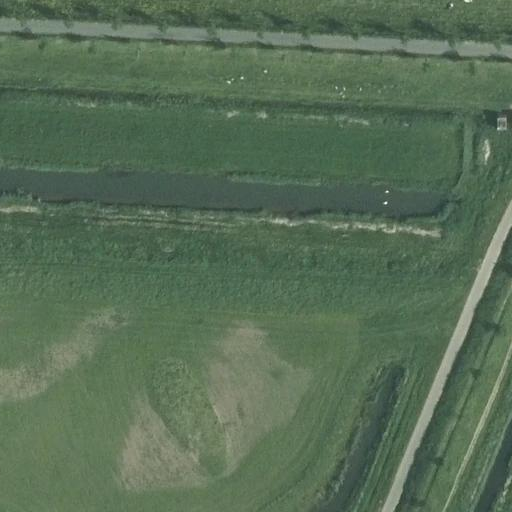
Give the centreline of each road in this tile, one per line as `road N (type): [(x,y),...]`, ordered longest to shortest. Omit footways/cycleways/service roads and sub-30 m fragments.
road 1 (unclassified): [(0,26),(511,52)]
road 2 (unknown): [(445,511),(511,344)]
